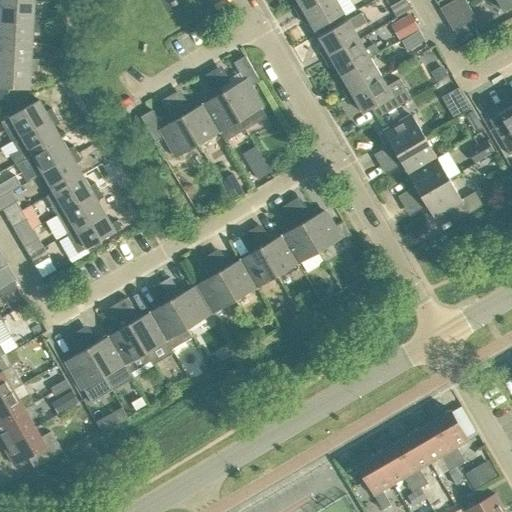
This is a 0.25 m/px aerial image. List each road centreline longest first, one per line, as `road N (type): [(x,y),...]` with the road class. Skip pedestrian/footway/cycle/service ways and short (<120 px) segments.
road 1 (residential): [(335,153),(52,321),(0,230)]
road 2 (residential): [(136,511),(437,337)]
road 3 (residential): [(335,153),(437,337)]
road 4 (residential): [(259,24),(142,94),(128,77)]
road 5 (residential): [(437,337),(511,468)]
road 6 (residential): [(259,24),(335,153)]
road 7 (residential): [(511,55),(466,82),(418,0)]
